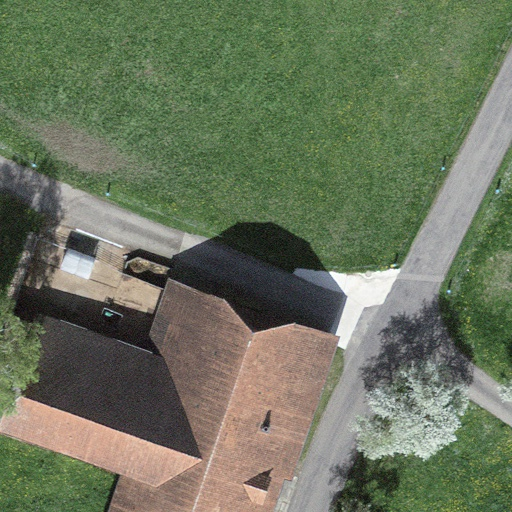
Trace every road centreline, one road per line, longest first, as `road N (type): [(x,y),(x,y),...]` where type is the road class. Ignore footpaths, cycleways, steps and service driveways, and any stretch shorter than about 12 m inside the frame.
road 1 (unclassified): [(307,511),(388,327),(511,88)]
road 2 (track): [(388,327),(511,416)]
